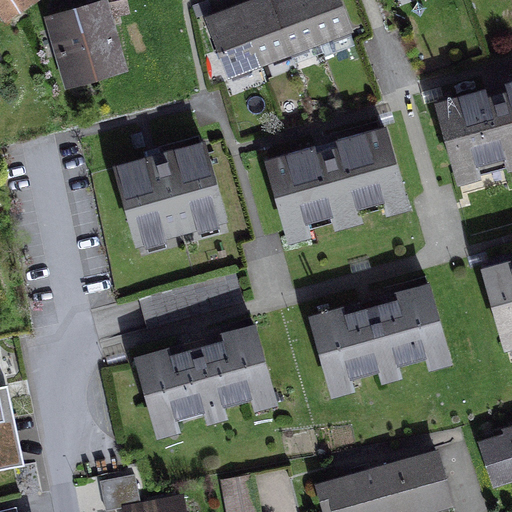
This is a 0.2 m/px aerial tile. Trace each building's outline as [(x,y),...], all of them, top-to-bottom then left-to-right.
[(0,0),(0,12),(4,19),(33,0),(0,0)] [(108,19),(130,13),(125,0),(103,0),(103,1),(108,19)] [(228,0),(217,4),(221,14),(239,8),(254,2),(253,0),(228,0)] [(239,8),(260,64),(290,53),(269,0),(258,0),(254,2),(239,8)] [(269,0),(290,53),(319,41),(303,0),(269,0)] [(303,0),(319,41),(350,30),(338,0),(303,0)] [(108,19),(103,1),(77,8),(95,74),(121,67),(108,19)] [(50,15),(68,81),(95,74),(77,8),(50,15)] [(209,19),(230,75),(260,64),(239,8),(221,14),(209,19)] [(294,65),(324,53),(319,41),(290,53),(294,65)] [(511,82),(507,84),(509,92),(488,98),(486,90),(438,104),(457,172),(476,167),(508,158),(511,157),(511,82)] [(488,98),(509,92),(507,84),(496,87),(486,90),(488,98)] [(404,197),(385,127),(337,141),(338,147),(317,153),(315,147),(267,160),(287,230),(288,230),(307,225),(336,217),(355,211),(385,203),(404,197)] [(317,153),(338,147),(337,141),(321,145),(315,147),(317,153)] [(225,218),(204,143),(160,155),(162,162),(150,165),(148,158),(116,167),(137,242),(146,240),(163,235),(199,225),(216,220),(225,218)] [(150,165),(162,162),(160,155),(154,157),(148,158),(150,165)] [(460,182),(479,177),(476,167),(457,172),(460,182)] [(388,213),(407,208),(404,197),(385,203),(388,213)] [(339,227),(358,222),(355,211),(336,217),(339,227)] [(202,236),(219,231),(216,220),(199,225),(202,236)] [(291,241),(310,235),(307,225),(288,230),(291,241)] [(149,251),(166,246),(163,235),(146,240),(149,251)] [(511,260),(484,268),(504,338),(511,335),(511,260)] [(235,273),(143,298),(147,313),(151,327),(243,303),(235,273)] [(447,352),(428,284),(380,297),(385,312),(364,318),(360,303),(312,317),(331,385),(350,380),(381,371),(397,366),(428,358),(447,352)] [(364,318),(385,312),(380,297),(367,301),(360,303),(364,318)] [(156,426),(157,426),(175,420),(207,412),(223,407),(254,399),(273,393),(254,325),(206,338),(208,346),(187,351),(185,344),(137,357),(156,426)] [(187,351),(208,346),(206,338),(201,340),(185,344),(187,351)] [(431,367),(450,362),(447,352),(428,358),(431,367)] [(384,381),(400,376),(397,366),(381,371),(384,381)] [(334,395),(353,389),(350,380),(331,385),(334,395)] [(0,386),(0,457),(22,453),(8,385),(0,386)] [(257,408),(276,403),(273,393),(254,399),(257,408)] [(209,421),(226,417),(223,407),(207,412),(209,421)] [(178,430),(175,420),(157,426),(159,435),(178,430)] [(511,428),(505,431),(507,435),(482,443),(495,483),(511,477),(511,428)] [(419,511),(451,503),(436,451),(319,485),(326,511),(419,511)] [(0,470),(25,465),(22,453),(0,457),(0,470)] [(101,481),(106,511),(126,507),(141,504),(135,475),(101,481)] [(258,511),(252,476),(223,481),(228,511),(258,511)] [(127,511),(130,511),(183,502),(181,496),(141,504),(126,507),(127,511)] [(184,511),(183,502),(130,511),(184,511)]
